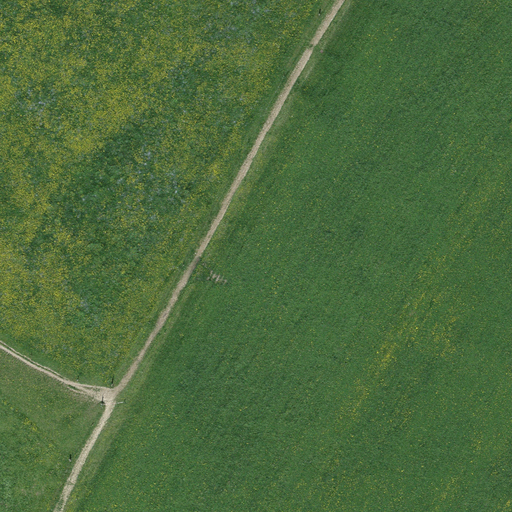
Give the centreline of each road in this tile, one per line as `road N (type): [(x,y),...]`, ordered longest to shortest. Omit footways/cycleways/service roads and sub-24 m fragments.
road 1 (track): [(350,0),(108,401)]
road 2 (track): [(108,401),(56,511)]
